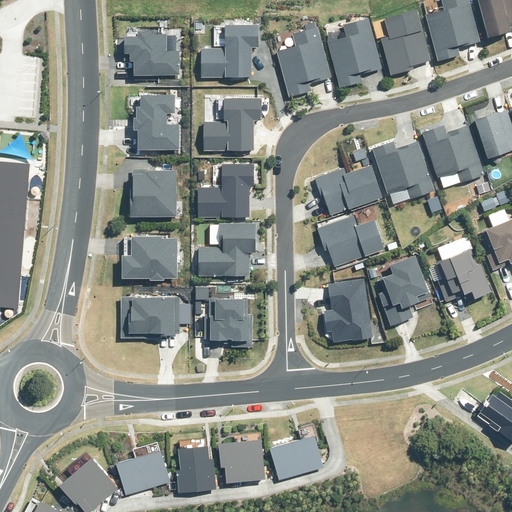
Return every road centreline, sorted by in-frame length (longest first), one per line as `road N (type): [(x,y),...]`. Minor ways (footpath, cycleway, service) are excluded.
road 1 (residential): [(289,387),(289,149),(321,123),(400,105),(511,64)]
road 2 (residential): [(114,511),(324,472),(337,454),(322,384)]
road 3 (tertiary): [(72,245),(84,112),(80,0)]
road 4 (residential): [(511,332),(442,362),(322,384)]
road 5 (residential): [(182,397),(57,418)]
